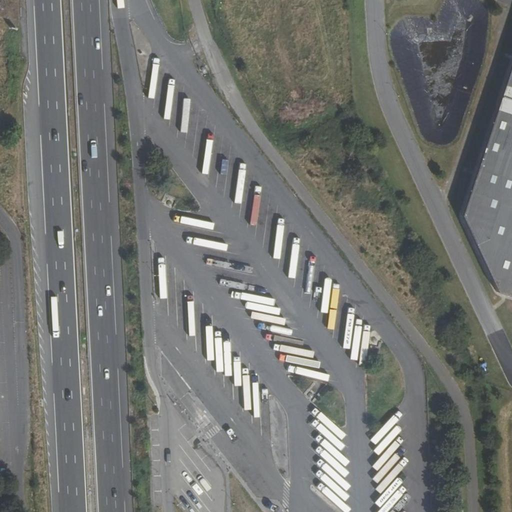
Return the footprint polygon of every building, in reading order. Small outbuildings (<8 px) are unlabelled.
[(511,65),(464,215),(501,291),(511,294),(511,65)] [(239,207),(243,170),(228,168),(224,205),(239,207)] [(254,227),(260,190),(253,189),(247,225),(254,227)] [(186,225),(185,230),(203,233),(204,229),(186,225)] [(192,235),(190,240),(223,248),(224,243),(192,235)]
